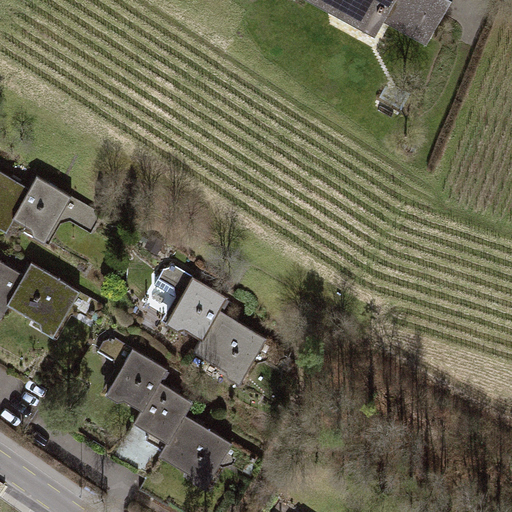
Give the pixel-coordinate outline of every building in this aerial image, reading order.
[(447,0),(318,0),(417,54),(447,0)] [(0,203),(17,178),(0,166),(0,203)] [(74,202),(27,172),(0,214),(0,219),(45,247),(74,202)] [(79,197),(71,212),(98,226),(106,212),(79,197)] [(219,292),(168,261),(138,308),(189,340),(219,292)] [(76,302),(28,270),(0,313),(0,322),(44,351),(76,302)] [(0,310),(16,287),(0,276),(0,310)] [(265,340),(217,308),(186,355),(234,386),(265,340)] [(65,380),(115,411),(146,362),(96,330),(65,380)] [(108,429),(156,457),(184,409),(137,381),(108,429)] [(225,457),(174,428),(144,480),(196,509),(225,457)]
